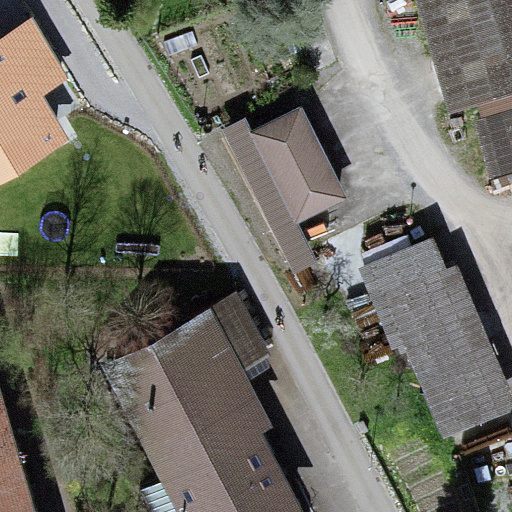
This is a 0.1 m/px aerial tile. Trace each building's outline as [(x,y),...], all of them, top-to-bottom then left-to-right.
[(511,0),(417,0),(449,108),(511,89),(511,0)] [(31,19),(0,38),(0,181),(66,141),(39,97),(68,80),(31,19)] [(511,105),(479,115),(494,170),(511,164),(511,105)] [(257,129),(298,211),(339,190),(298,109),(257,129)] [(444,421),(500,398),(449,276),(437,247),(370,276),(383,305),(392,301),(444,421)] [(232,301),(196,319),(224,373),(260,355),(232,301)] [(196,319),(115,361),(171,469),(193,511),(283,511),(294,507),(224,373),(196,319)] [(0,511),(24,511),(0,427),(0,511)] [(153,511),(193,511),(171,469),(140,485),(153,511)]
